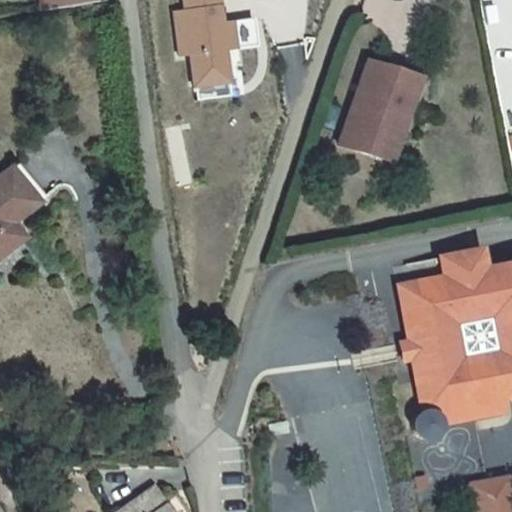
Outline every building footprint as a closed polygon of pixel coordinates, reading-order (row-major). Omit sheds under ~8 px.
[(184,55),(186,87),(222,84),(220,50),(228,49),(226,21),(215,21),(212,0),(176,0),(177,9),(169,10),(172,56),(184,55)] [(250,17),(227,20),(231,50),(254,47),(250,17)] [(363,62),(336,146),(388,162),(414,79),(363,62)] [(422,82),(414,79),(388,162),(395,165),(422,82)] [(16,164),(9,169),(37,204),(43,200),(16,164)] [(37,204),(9,169),(0,175),(0,256),(21,239),(11,225),(37,204)] [(511,398),(511,266),(479,272),(476,253),(436,261),(440,280),(414,286),(415,291),(397,294),(407,345),(407,346),(414,344),(417,358),(410,359),(410,361),(420,415),(415,417),(412,422),(411,425),(410,429),(411,433),(414,437),(416,439),(421,441),(428,441),(433,438),(436,434),(437,426),(463,421),(460,409),(511,398)] [(396,289),(397,294),(415,291),(414,286),(396,289)] [(399,346),(402,362),(410,361),(410,359),(417,358),(414,344),(407,346),(407,345),(399,346)] [(266,426),(268,437),(287,434),(285,423),(266,426)] [(47,476),(48,465),(27,462),(28,473),(47,476)] [(48,465),(47,476),(68,479),(69,468),(48,465)] [(461,482),(466,511),(506,511),(499,475),(461,482)] [(184,511),(173,496),(164,502),(154,488),(118,511),(184,511)]
